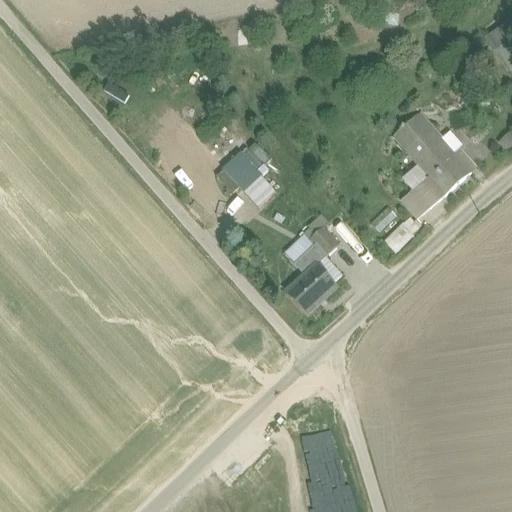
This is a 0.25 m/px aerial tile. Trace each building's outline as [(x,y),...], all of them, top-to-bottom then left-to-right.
[(511,68),(511,27),(490,41),(510,70),(511,68)] [(441,140),(419,115),(393,139),(397,143),(397,145),(401,151),(404,151),(428,179),(429,179),(445,197),(471,174),(454,154),(459,149),(460,144),(452,135),(447,135),(441,140)] [(511,151),(511,136),(511,135),(502,143),(511,152),(511,151)] [(261,178),(244,194),(259,210),(276,194),(261,178)] [(428,179),(414,191),(430,210),(445,197),(429,179),(428,179)] [(430,210),(414,191),(401,202),(417,220),(430,210)] [(394,253),(423,227),(413,216),(395,232),(393,229),(382,239),(394,253)] [(339,247),(323,230),(310,242),(316,249),(326,260),(339,247)] [(326,260),(316,249),(296,267),(306,278),(287,295),(307,317),(337,290),(333,286),(342,278),(326,260)] [(303,441),(323,492),(344,484),(325,433),(303,441)]
